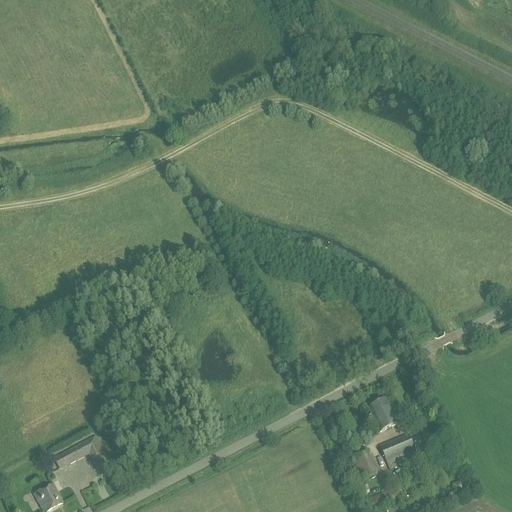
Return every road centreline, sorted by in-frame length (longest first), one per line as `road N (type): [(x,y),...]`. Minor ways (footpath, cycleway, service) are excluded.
road 1 (track): [(511,215),(289,102),(258,108),(124,180),(0,207)]
road 2 (unclassified): [(111,511),(511,305)]
